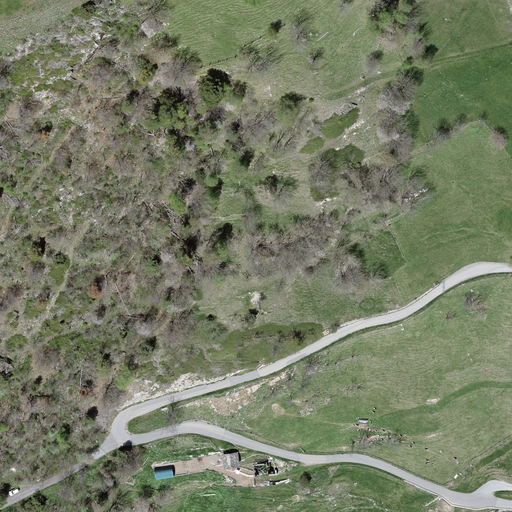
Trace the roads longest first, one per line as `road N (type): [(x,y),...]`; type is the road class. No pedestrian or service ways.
road 1 (unclassified): [(511,504),(448,495),(374,462),(287,455),(196,427),(134,440),(118,431),(132,409),(282,363),(410,310),(459,276),(511,267)]
road 2 (track): [(120,437),(0,506)]
